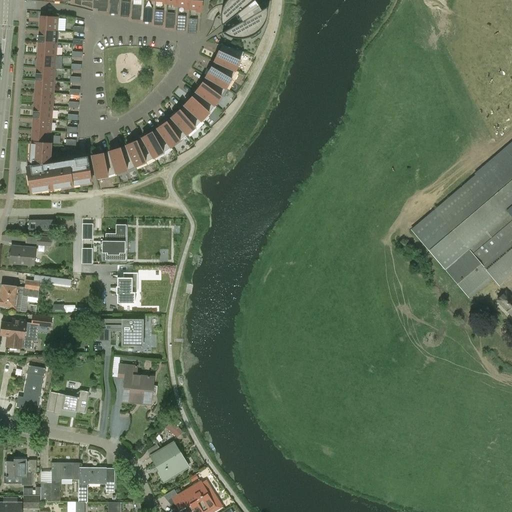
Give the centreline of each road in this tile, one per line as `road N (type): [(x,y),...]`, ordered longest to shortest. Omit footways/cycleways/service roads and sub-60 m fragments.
road 1 (residential): [(100,28),(150,32),(186,46),(172,81),(147,106),(116,125),(92,123),(87,59),(95,32)]
road 2 (residential): [(154,511),(133,467),(108,445),(0,426)]
